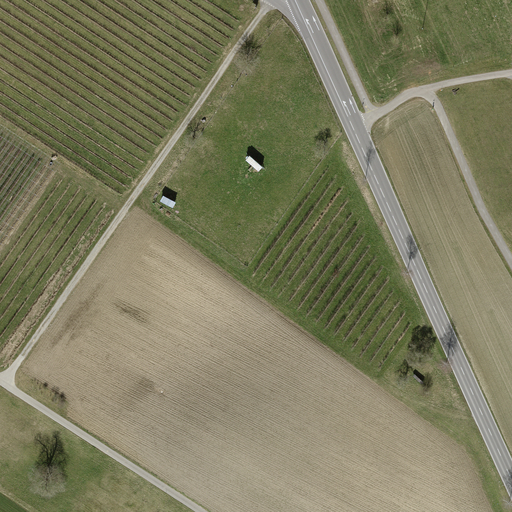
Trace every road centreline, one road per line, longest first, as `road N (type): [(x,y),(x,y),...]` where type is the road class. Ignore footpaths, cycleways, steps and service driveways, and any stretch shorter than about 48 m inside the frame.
road 1 (primary): [(298,0),(511,476)]
road 2 (track): [(4,380),(265,0)]
road 3 (unclassified): [(0,378),(204,511)]
road 4 (track): [(427,88),(511,261)]
